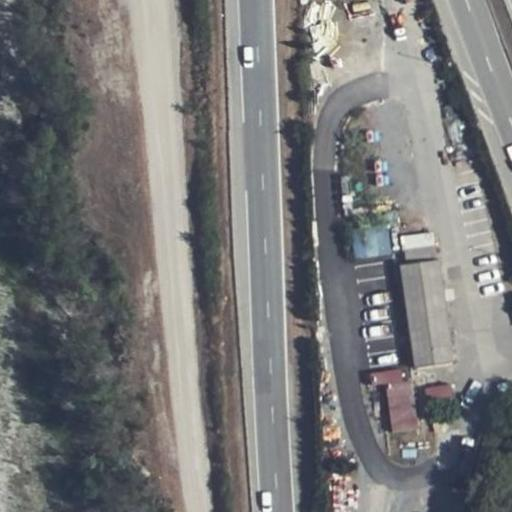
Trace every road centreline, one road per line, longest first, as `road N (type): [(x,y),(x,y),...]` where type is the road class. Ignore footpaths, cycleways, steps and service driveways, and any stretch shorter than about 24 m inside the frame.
road 1 (track): [(201,511),(160,0)]
road 2 (motorway): [(256,0),(278,511)]
road 3 (primary): [(468,0),(511,121)]
